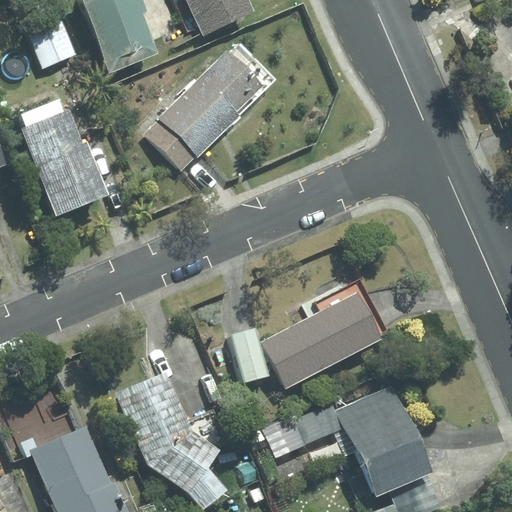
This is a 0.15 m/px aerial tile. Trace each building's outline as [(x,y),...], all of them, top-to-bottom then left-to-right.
[(70,0),(103,81),(150,62),(133,19),(143,15),(136,0),(70,0)] [(170,0),(196,46),(247,19),(237,0),(170,0)] [(50,16),(21,29),(40,73),(69,61),(50,16)] [(137,134),(180,179),(263,96),(218,51),(137,134)] [(48,222),(96,202),(51,96),(4,116),(48,222)] [(372,346),(380,335),(354,284),(307,307),(314,320),(253,350),(275,395),(372,346)] [(248,337),(220,346),(235,390),(263,380),(248,337)] [(180,436),(158,381),(111,400),(142,474),(180,498),(189,511),(200,511),(220,495),(201,472),(210,454),(180,436)] [(421,482),(386,393),(328,414),(365,507),(421,482)] [(286,416),(255,429),(269,463),(300,450),(286,416)] [(46,511),(115,511),(78,426),(23,457),(46,511)]
